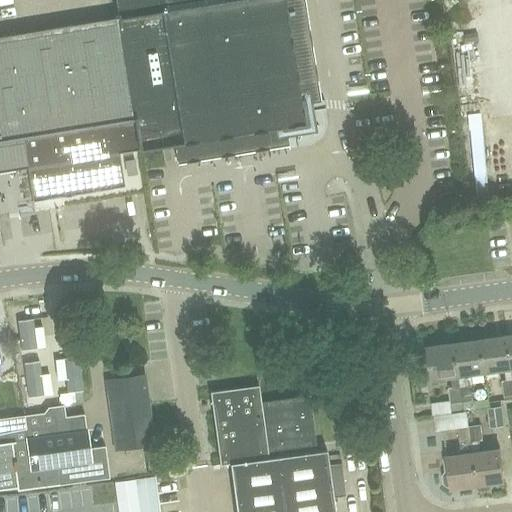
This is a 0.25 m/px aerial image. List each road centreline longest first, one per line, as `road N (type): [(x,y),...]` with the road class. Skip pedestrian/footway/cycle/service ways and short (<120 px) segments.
road 1 (residential): [(0,280),(131,273),(379,308)]
road 2 (residential): [(408,511),(379,308)]
road 3 (residential): [(379,308),(511,290)]
